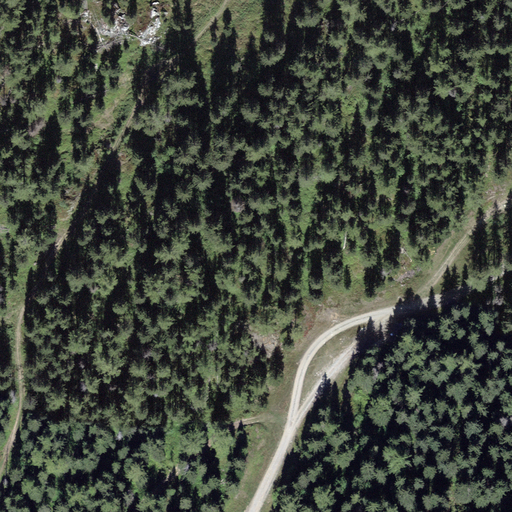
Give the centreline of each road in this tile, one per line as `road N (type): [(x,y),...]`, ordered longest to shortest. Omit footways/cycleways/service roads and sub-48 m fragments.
road 1 (track): [(284,437),(321,382),(443,269),(476,225),(511,204)]
road 2 (track): [(136,511),(228,426),(293,413)]
